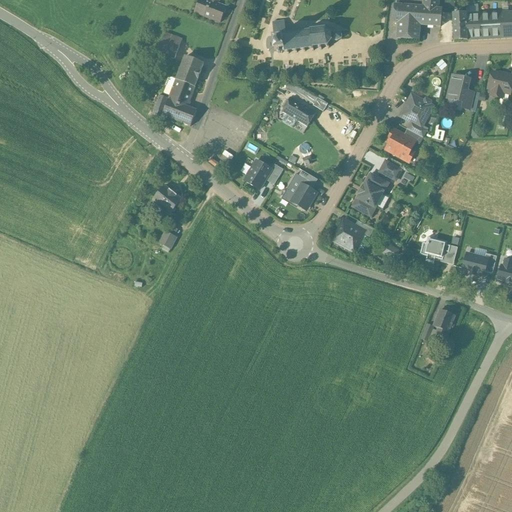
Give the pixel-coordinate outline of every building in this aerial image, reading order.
[(209,1),(205,0),(199,0),(194,13),(220,23),(226,8),(226,7),(226,8),(217,4),(209,1)] [(396,0),(396,6),(421,8),(421,0),(418,0),(396,0)] [(424,0),(421,0),(421,8),(419,26),(440,28),(442,10),(438,9),(438,0),(424,0)] [(454,2),(443,1),(443,15),(452,16),(452,14),(454,14),(454,2)] [(396,6),(395,6),(394,23),(399,24),(397,39),(418,41),(419,26),(421,8),(396,6)] [(511,12),(497,14),(498,40),(511,39),(511,12)] [(454,14),(452,14),(452,16),(453,42),(467,41),(498,40),(497,14),(465,15),(466,14),(454,14)] [(317,30),(311,30),(311,27),(309,28),(309,31),(303,31),(302,28),(301,29),(301,32),(295,32),(295,29),(293,30),(293,33),(287,34),(287,31),(285,31),(284,21),(272,23),(274,38),(273,39),(274,50),(277,50),(276,50),(277,53),(278,54),(281,54),(281,53),(282,54),(283,53),(287,52),(287,55),(289,54),(289,52),(295,51),(295,54),(297,53),(297,51),(303,50),(304,53),(306,52),(305,50),(312,49),(312,52),(314,52),(314,49),(320,48),(320,51),(322,51),(322,48),(326,47),(328,49),(330,49),(328,46),(331,42),(334,42),(334,41),(336,42),(337,42),(341,39),(341,40),(342,39),(342,38),(341,38),(341,33),(340,32),(336,31),(335,31),(334,31),(335,31),(333,32),(333,31),(330,33),(326,29),(327,26),(325,26),(324,29),(319,29),(319,26),(317,27),(317,30)] [(182,40),(164,33),(157,52),(175,59),(182,40)] [(204,65),(185,57),(176,80),(195,88),(204,65)] [(511,77),(511,78),(492,73),(488,90),(492,91),(493,93),(492,97),(502,99),(503,93),(510,95),(511,90),(511,86),(511,77)] [(470,80),(453,76),(447,100),(463,104),(464,104),(467,92),(470,80)] [(195,88),(176,80),(173,89),(170,96),(169,99),(169,100),(187,107),(195,88)] [(173,89),(167,87),(165,94),(170,96),(173,89)] [(305,90),(300,94),(305,100),(310,96),(305,90)] [(473,94),(467,92),(464,104),(463,104),(462,109),(469,111),(473,94)] [(156,94),(148,115),(152,116),(160,96),(156,94)] [(187,107),(169,100),(169,99),(160,96),(152,116),(151,118),(161,121),(160,123),(162,124),(165,117),(190,127),(196,111),(187,107)] [(424,102),(412,96),(400,117),(411,123),(421,129),(422,127),(433,107),(430,106),(430,103),(426,100),(424,102)] [(316,114),(291,99),(282,113),(307,128),(316,114)] [(328,105),(317,99),(313,106),(323,113),(328,105)] [(421,129),(411,123),(407,130),(423,139),(428,130),(422,127),(421,129)] [(423,139),(407,130),(404,136),(415,142),(415,143),(419,145),(423,139)] [(404,136),(394,131),(388,141),(391,142),(386,151),(408,163),(414,154),(410,152),(415,143),(415,142),(404,136)] [(444,133),(437,131),(435,139),(442,141),(444,133)] [(396,168),(385,162),(380,173),(390,178),(396,168)] [(260,164),(247,186),(258,193),(265,181),(274,186),(283,171),(274,166),(271,171),(260,164)] [(307,213),(318,194),(314,191),(314,187),(317,181),(302,171),(299,176),(296,174),(281,200),(288,204),(289,202),(307,213)] [(412,186),(415,176),(405,172),(401,183),(412,186)] [(389,184),(370,174),(365,184),(366,185),(364,188),(362,187),(359,194),(361,195),(359,198),(358,198),(352,208),(371,218),(376,208),(375,207),(382,194),(383,194),(389,184)] [(170,215),(182,200),(164,187),(149,206),(158,213),(162,209),(170,215)] [(355,227),(344,221),(333,242),(353,253),(354,251),(357,250),(360,243),(360,241),(363,234),(364,232),(355,227)] [(374,231),(358,222),(355,227),(364,232),(363,234),(370,238),(374,231)] [(176,239),(165,233),(160,243),(171,249),(176,239)] [(447,243),(428,238),(426,244),(423,243),(420,256),(426,257),(425,260),(434,263),(435,259),(442,261),(447,243)] [(398,252),(388,246),(384,253),(394,259),(398,252)] [(474,256),(467,254),(462,272),(470,273),(469,275),(471,275),(471,273),(475,274),(475,276),(476,276),(476,275),(484,277),(488,260),(481,258),(481,257),(474,255),(474,256)] [(511,266),(505,265),(501,281),(511,283),(511,266)] [(455,317),(440,311),(433,327),(438,329),(448,333),(455,317)] [(448,333),(438,329),(434,338),(444,342),(448,333)]
